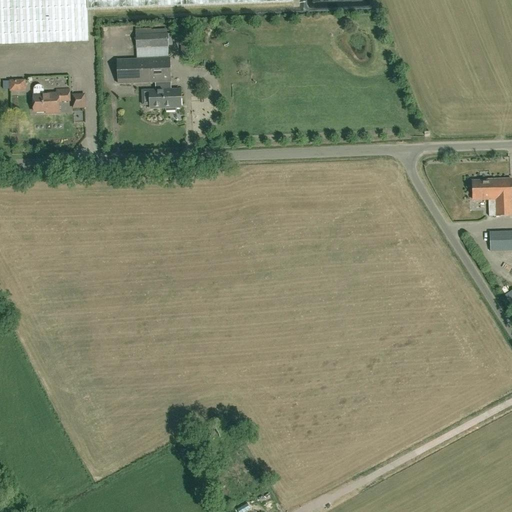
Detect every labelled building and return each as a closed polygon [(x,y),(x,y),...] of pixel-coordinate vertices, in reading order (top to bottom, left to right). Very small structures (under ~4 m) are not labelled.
[(0,0),(0,46),(90,43),(88,4),(188,0),(0,0)] [(164,109),(166,109),(166,111),(175,111),(175,109),(181,108),(180,90),(170,90),(169,59),(169,46),(173,46),(172,34),(168,34),(168,33),(167,33),(167,30),(151,30),(151,28),(135,29),(136,49),(137,49),(137,60),(118,61),(119,84),(156,83),(156,91),(143,91),(143,106),(151,105),(151,110),(160,109),(160,107),(164,107),(164,109)] [(192,55),(192,44),(182,45),(183,56),(192,55)] [(10,91),(27,91),(27,79),(10,80),(10,91)] [(33,90),(33,94),(34,111),(50,111),(50,113),(59,112),(59,102),(70,102),(70,91),(55,92),(55,94),(43,94),(43,90),(43,88),(42,87),(40,86),(38,85),(36,86),(35,87),(34,88),(33,90)] [(72,95),(73,108),(85,108),(84,95),(72,95)] [(472,183),(473,202),(489,201),(489,217),(511,216),(511,201),(511,200),(511,197),(511,179),(487,181),(488,182),(472,183)] [(490,252),(511,251),(511,231),(489,233),(490,252)] [(261,501),(273,498),(271,493),(260,496),(261,501)]
